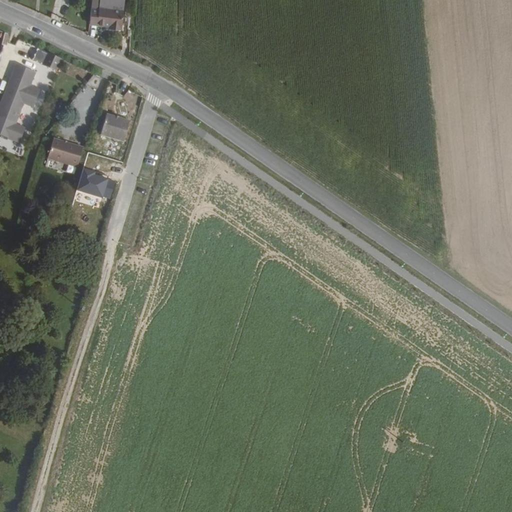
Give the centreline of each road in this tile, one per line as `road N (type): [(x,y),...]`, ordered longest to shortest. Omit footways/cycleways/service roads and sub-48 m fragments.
road 1 (tertiary): [(511,326),(164,87),(0,10)]
road 2 (track): [(38,511),(167,89)]
